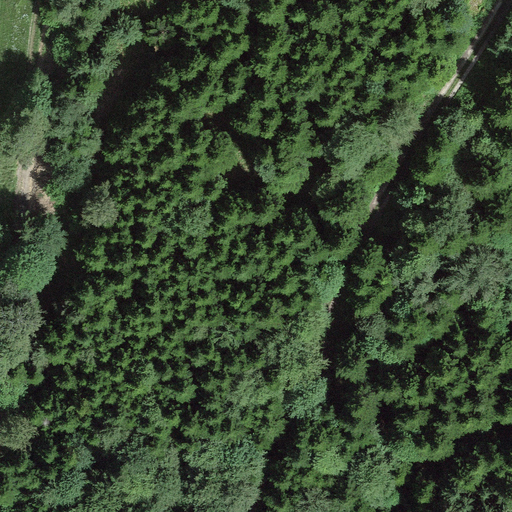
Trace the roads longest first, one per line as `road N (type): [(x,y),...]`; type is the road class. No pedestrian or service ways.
road 1 (track): [(245,511),(325,306),(410,149),(507,0)]
road 2 (track): [(0,339),(41,0)]
